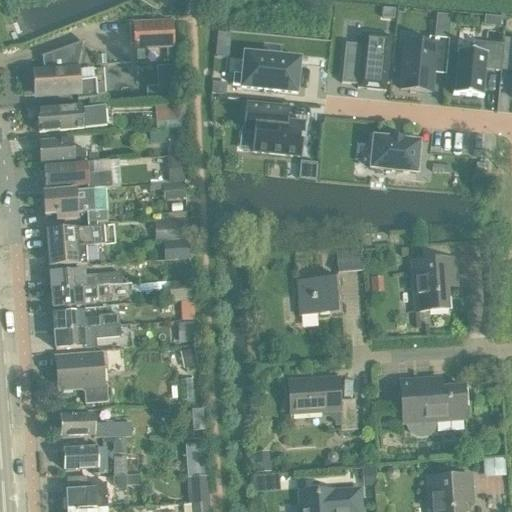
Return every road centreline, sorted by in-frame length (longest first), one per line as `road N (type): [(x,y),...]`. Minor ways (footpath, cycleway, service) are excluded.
road 1 (residential): [(511,127),(309,104)]
road 2 (residential): [(354,362),(511,355)]
